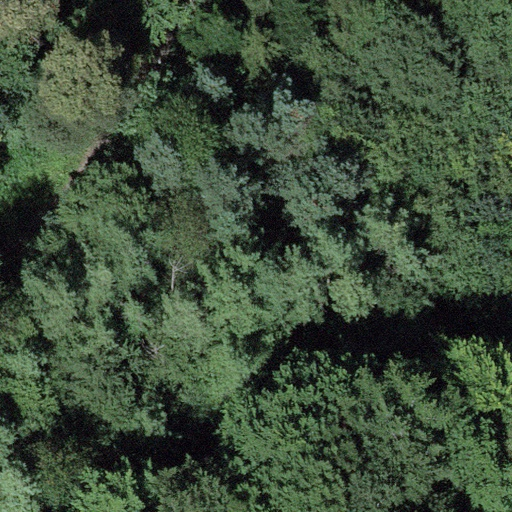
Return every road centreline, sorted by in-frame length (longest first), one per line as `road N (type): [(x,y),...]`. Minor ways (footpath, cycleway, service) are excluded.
road 1 (track): [(129,511),(270,417),(393,360),(511,367)]
road 2 (track): [(209,0),(99,173),(42,234),(0,258)]
